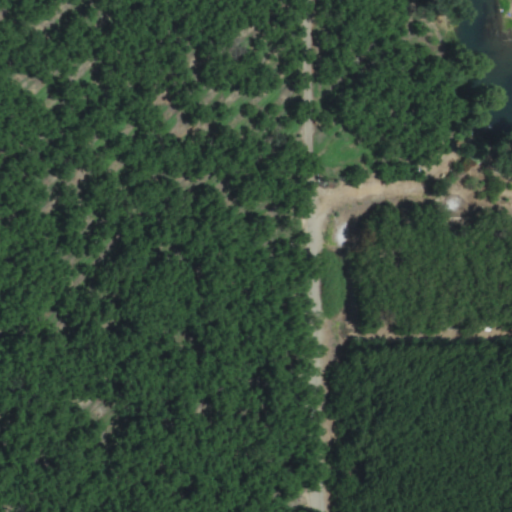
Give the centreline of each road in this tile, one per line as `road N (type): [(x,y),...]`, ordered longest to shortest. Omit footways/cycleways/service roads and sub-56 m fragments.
road 1 (track): [(427,175),(326,192),(309,217),(313,511)]
road 2 (track): [(299,0),(302,195),(315,201)]
